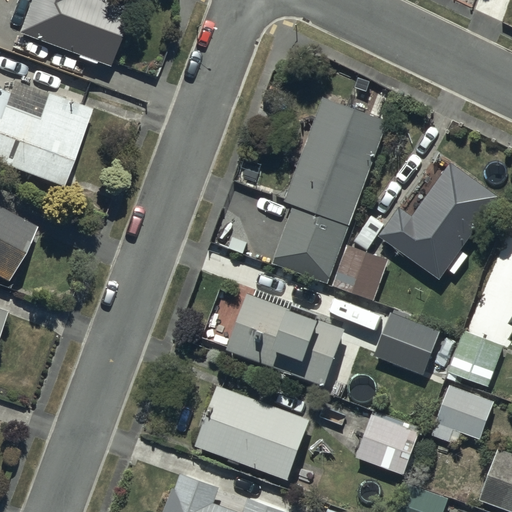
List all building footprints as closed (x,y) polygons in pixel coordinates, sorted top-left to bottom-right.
[(31,0),(18,34),(109,70),(131,14),(93,0),(31,0)] [(9,96),(0,93),(0,168),(29,179),(26,189),(47,197),(51,186),(63,190),(90,112),(48,97),(40,120),(5,108),(9,96)] [(331,286),(348,243),(392,124),(326,100),(287,204),(296,208),(275,265),(331,286)] [(500,199),(453,165),(415,218),(402,208),(381,237),(442,281),(500,199)] [(36,230),(0,210),(0,280),(6,284),(36,230)] [(348,243),(331,286),(375,302),(391,259),(348,243)] [(250,298),(230,351),(326,387),(332,372),(347,378),(357,352),(343,347),(349,332),(321,322),(322,319),(295,308),(292,314),(250,298)] [(441,334),(391,315),(376,355),(426,374),(441,334)] [(506,347),(465,332),(449,374),(490,389),(506,347)] [(496,405),(451,387),(436,424),(482,442),(496,405)] [(310,423),(220,389),(199,447),(289,481),(310,423)] [(422,435),(373,417),(358,458),(407,476),(422,435)] [(511,511),(511,454),(500,450),(482,501),(511,511)] [(222,491),(182,475),(167,511),(274,511),(250,502),(245,511),(232,511),(217,506),(222,491)] [(446,511),(452,498),(411,482),(399,511),(446,511)]
